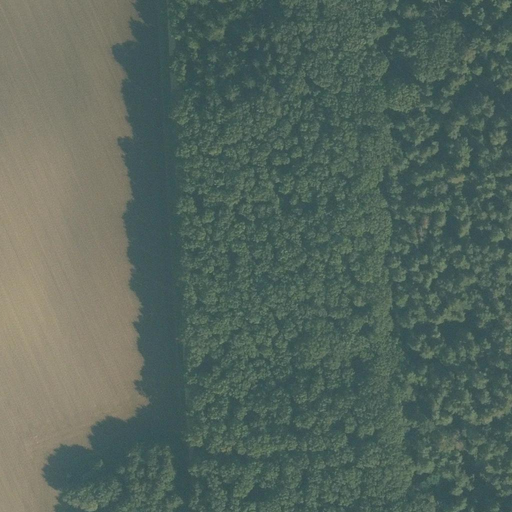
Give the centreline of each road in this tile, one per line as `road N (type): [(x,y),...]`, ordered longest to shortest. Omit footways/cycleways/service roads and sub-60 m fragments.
road 1 (track): [(171,0),(189,356)]
road 2 (track): [(193,444),(423,410)]
